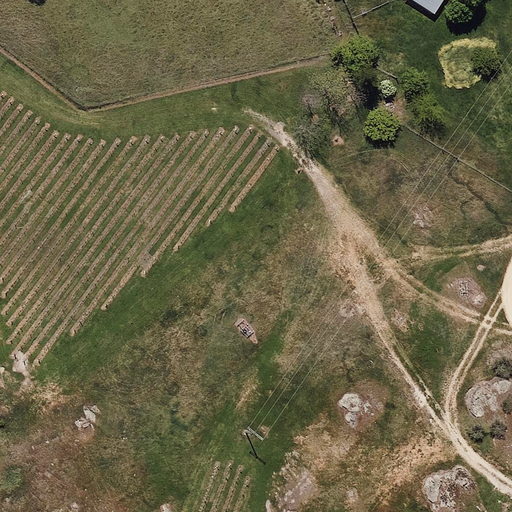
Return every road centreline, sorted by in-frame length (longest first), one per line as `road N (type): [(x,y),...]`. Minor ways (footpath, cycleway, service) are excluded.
road 1 (track): [(0,74),(78,123),(227,106),(258,114),(284,133),(410,286),(511,329)]
road 2 (track): [(347,215),(370,311),(456,439),(511,483)]
road 3 (track): [(456,439),(450,399),(511,286)]
road 4 (track): [(387,260),(511,237)]
